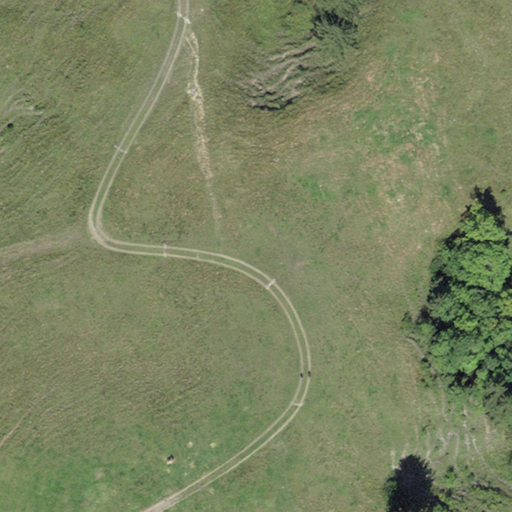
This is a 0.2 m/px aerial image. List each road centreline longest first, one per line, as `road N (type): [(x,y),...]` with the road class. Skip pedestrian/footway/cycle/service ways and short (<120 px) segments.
road 1 (track): [(185,8),(167,68),(96,202),(94,221),(97,238),(116,246),(225,259)]
road 2 (track): [(225,259),(275,288),(300,329),(308,386),(275,433)]
road 3 (track): [(275,433),(158,511)]
